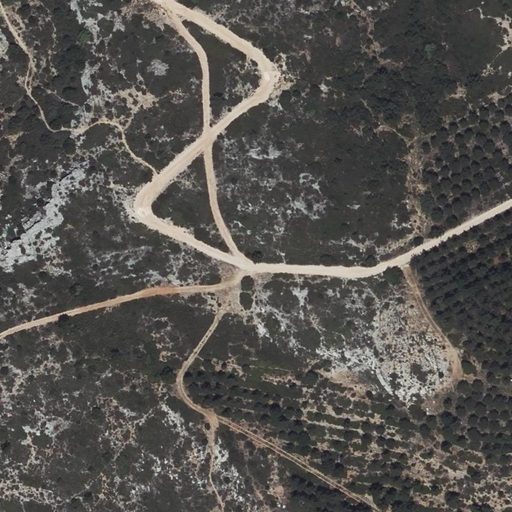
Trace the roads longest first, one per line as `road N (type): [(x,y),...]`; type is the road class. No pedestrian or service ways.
road 1 (track): [(243,263),(151,222),(143,206),(267,76),(256,55),(163,0)]
road 2 (track): [(243,263),(214,218),(206,59),(160,0)]
road 3 (track): [(243,263),(362,270),(414,255),(511,200)]
road 4 (track): [(0,336),(130,296),(229,286),(243,263)]
road 5 (track): [(229,286),(179,382),(186,399),(215,419)]
